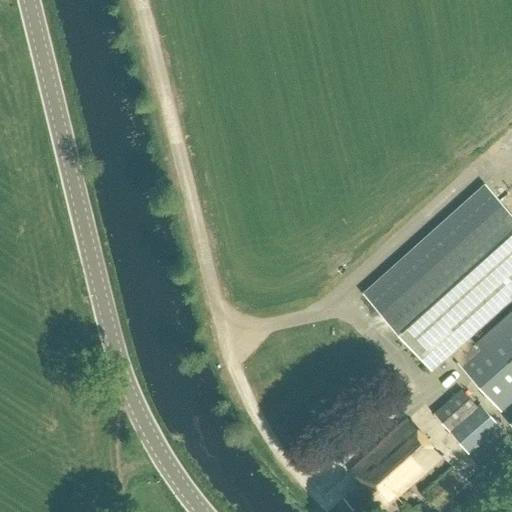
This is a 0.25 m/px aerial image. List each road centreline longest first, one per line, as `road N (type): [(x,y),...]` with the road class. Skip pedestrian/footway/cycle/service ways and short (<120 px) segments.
road 1 (unclassified): [(424,396),(310,483),(270,436),(236,378),(140,0)]
road 2 (tertiary): [(201,511),(125,386),(25,0)]
